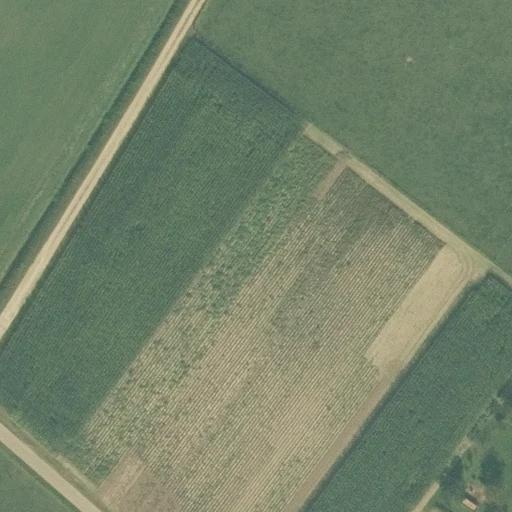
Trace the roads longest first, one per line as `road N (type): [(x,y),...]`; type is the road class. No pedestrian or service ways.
road 1 (track): [(0,324),(196,0)]
road 2 (unclassified): [(94,511),(0,430)]
